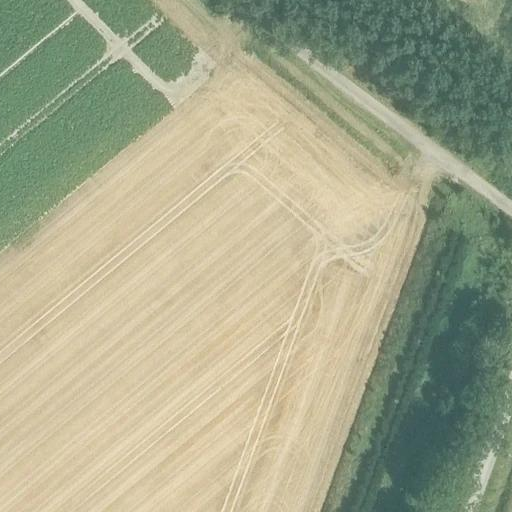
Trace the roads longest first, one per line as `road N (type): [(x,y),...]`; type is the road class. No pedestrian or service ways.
road 1 (track): [(239,0),(511,194)]
road 2 (unclassified): [(468,511),(511,392)]
